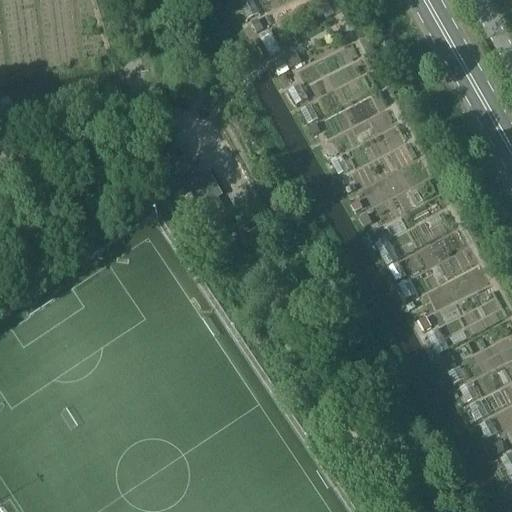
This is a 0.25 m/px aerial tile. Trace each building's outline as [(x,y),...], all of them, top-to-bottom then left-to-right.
[(264,31),(258,20),(251,24),(257,35),(264,31)] [(286,61),(291,70),(302,64),(297,55),(286,61)] [(290,72),(284,63),(274,68),(279,78),(290,72)] [(320,133),(316,125),(309,129),(313,137),(320,133)] [(332,155),(328,147),(320,151),(325,160),(332,155)] [(181,175),(209,229),(217,242),(233,234),(216,202),(221,199),(209,175),(203,178),(197,166),(181,175)] [(354,186),(346,190),(349,195),(357,191),(354,186)] [(352,206),(356,213),(363,209),(359,202),(352,206)] [(372,225),(368,216),(360,220),(364,229),(372,225)] [(372,244),(381,240),(376,230),(367,234),(372,244)] [(415,309),(412,304),(406,308),(408,313),(415,309)] [(431,329),(425,319),(418,323),(423,333),(431,329)] [(449,354),(441,358),(448,371),(455,367),(449,354)] [(500,443),(492,447),(498,457),(505,453),(500,443)]
